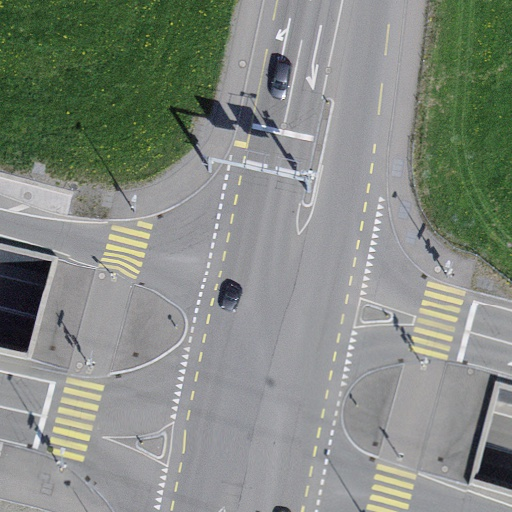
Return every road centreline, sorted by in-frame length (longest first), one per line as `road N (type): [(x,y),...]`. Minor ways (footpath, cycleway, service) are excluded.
road 1 (secondary): [(486,449),(0,320)]
road 2 (tertiary): [(342,0),(278,292)]
road 3 (secondary): [(278,292),(0,224)]
road 4 (secondary): [(0,405),(243,465)]
road 5 (secondary): [(511,342),(278,292)]
road 6 (secondary): [(243,465),(435,511)]
road 7 (secondary): [(278,292),(243,465)]
